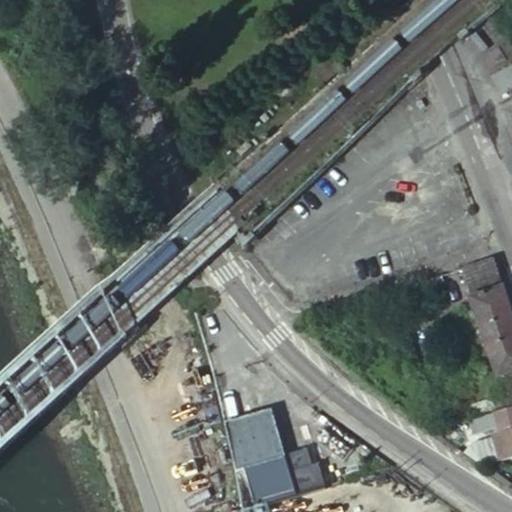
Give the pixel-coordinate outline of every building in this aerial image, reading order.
[(511,91),(511,68),(493,78),(503,96),(511,91)] [(473,267),(462,271),(470,299),(501,289),(492,261),(473,267)] [(511,323),(506,304),(501,289),(470,299),(471,303),(476,317),(484,345),(494,375),(495,379),(511,373),(511,323)] [(511,409),(511,373),(495,379),(497,384),(505,412),(511,409)] [(498,432),(493,415),(483,418),(469,423),(473,438),(498,432)] [(234,422),(238,436),(251,488),(258,486),(291,476),(303,473),(302,468),(295,470),(290,454),(268,461),(254,416),(234,422)] [(236,492),(244,490),(251,488),(238,436),(234,422),(208,430),(223,477),(230,475),(236,492)] [(493,442),(500,464),(511,460),(511,459),(511,436),(493,442)] [(244,511),(273,504),(309,493),(303,473),(291,476),(258,486),(251,488),(244,490),(236,492),(241,511),(244,511)]
